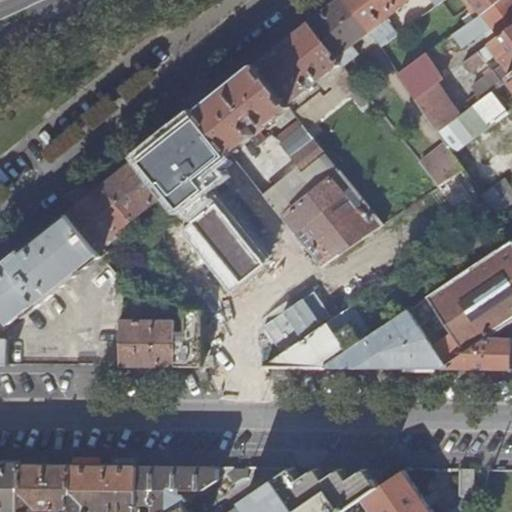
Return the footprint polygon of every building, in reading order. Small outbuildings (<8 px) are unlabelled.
[(371,33),(347,0),(338,0),(310,23),(338,60),(345,54),(351,62),(359,54),(353,46),(371,33)] [(347,0),(371,33),(382,48),(399,35),(387,20),(398,12),(401,16),(405,13),(402,9),(413,0),(347,0)] [(476,20),(502,0),(432,0),(437,6),(445,0),(464,0),(469,6),(467,8),(476,20)] [(511,74),(511,0),(502,0),(476,20),(455,35),(465,48),(494,28),(501,38),(464,65),(471,74),(498,55),(506,66),(511,74)] [(338,60),(310,23),(257,65),(289,106),(315,86),(311,80),(315,76),(320,82),(342,65),(338,60)] [(345,54),(338,60),(342,65),(344,67),(351,62),(345,54)] [(441,83),(424,58),(400,75),(417,100),(438,85),(441,83)] [(289,106),(257,65),(186,120),(221,162),(250,137),(289,106)] [(505,86),(511,81),(511,80),(511,74),(506,66),(497,74),(505,86)] [(348,95),(359,86),(347,71),(336,80),(348,95)] [(492,95),(505,86),(497,74),(495,72),(474,88),(483,102),(492,95)] [(417,100),(440,134),(461,118),(452,105),(438,85),(417,100)] [(461,118),(483,102),(474,88),(452,105),(461,118)] [(448,145),(455,154),(489,130),(486,125),(493,120),(496,124),(508,116),(492,95),(483,102),(461,118),(440,134),(448,145)] [(289,106),(250,137),(259,147),(273,136),(281,140),(301,166),(306,172),(328,154),(289,106)] [(186,120),(141,157),(170,192),(185,211),(211,190),(201,178),(221,162),(186,120)] [(440,188),(466,170),(455,154),(448,145),(420,163),(440,188)] [(342,172),(328,154),(306,172),(319,190),(342,172)] [(170,192),(141,157),(106,186),(134,220),(168,193),(170,192)] [(306,172),(301,166),(255,201),(274,224),(319,190),(306,172)] [(383,225),(342,172),(319,190),(274,224),(313,273),(375,232),(383,225)] [(497,216),(511,205),(511,187),(507,180),(483,196),(497,216)] [(134,220),(106,186),(71,213),(97,248),(134,220)] [(268,263),(221,206),(184,236),(231,293),(268,263)] [(97,248),(71,213),(0,270),(0,309),(10,322),(11,324),(36,305),(39,308),(103,257),(104,257),(97,248)] [(511,322),(511,321),(511,239),(363,341),(325,367),(442,368),(488,338),(511,322)] [(201,361),(202,307),(184,307),(185,332),(181,332),(181,336),(176,336),(176,315),(122,316),(121,360),(201,361)] [(318,330),(297,344),(265,367),(325,367),(363,341),(351,325),(335,336),(318,330)] [(511,337),(488,338),(442,368),(511,368),(511,337)] [(0,364),(8,364),(9,340),(0,339),(0,364)] [(24,511),(26,464),(0,464),(0,511),(24,511)] [(75,507),(76,465),(26,464),(24,511),(41,511),(42,509),(56,509),(71,509),(75,507)] [(140,511),(141,507),(141,466),(76,465),(75,507),(74,511),(140,511)] [(155,511),(174,511),(186,504),(222,480),(222,466),(141,466),(141,507),(156,507),(155,511)] [(384,487),(371,468),(355,480),(345,468),(330,479),(322,467),(305,479),(297,467),(231,511),(349,511),(365,501),(384,487)] [(434,511),(406,468),(384,487),(365,501),(373,511),(434,511)] [(478,502),(478,469),(463,469),(463,502),(478,502)]
